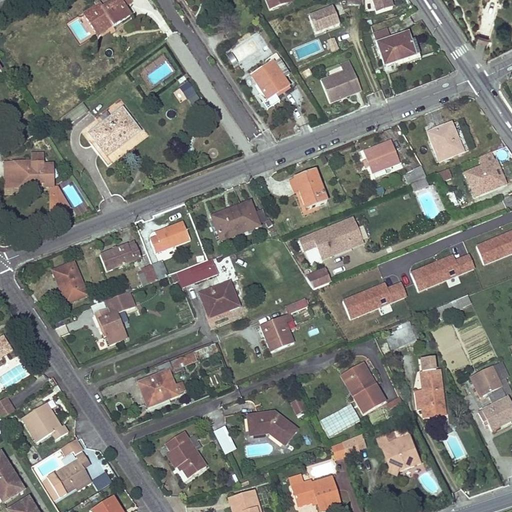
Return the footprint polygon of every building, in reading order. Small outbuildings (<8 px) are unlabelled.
[(83,15),(95,33),(110,23),(113,27),(130,17),(124,8),(119,0),(117,0),(102,9),(99,5),(83,15)] [(266,0),(270,9),(287,3),(286,0),(266,0)] [(372,0),(376,12),(391,7),(388,0),(372,0)] [(308,17),(315,35),(339,25),(332,7),(308,17)] [(110,23),(95,33),(97,37),(113,27),(110,23)] [(372,36),(382,67),(392,63),(391,61),(395,60),(399,63),(414,57),(411,48),(415,46),(413,41),(409,43),(406,35),(389,41),(386,31),(372,36)] [(334,39),(328,42),(332,53),(339,50),(334,39)] [(392,63),(382,67),(384,73),(420,60),(415,46),(411,48),(414,57),(399,63),(395,60),(391,61),(392,63)] [(166,49),(131,70),(145,94),(180,73),(166,49)] [(341,67),(344,74),(353,71),(350,63),(341,67)] [(253,77),(252,77),(258,86),(267,100),(275,95),(277,98),(289,90),(273,64),(253,77)] [(353,71),(344,74),(321,83),(330,104),(362,92),(353,71)] [(258,86),(252,77),(253,77),(252,74),(244,79),(251,90),(258,86)] [(83,103),(63,117),(69,126),(90,111),(83,103)] [(124,145),(121,141),(136,130),(122,110),(88,135),(101,152),(106,158),(124,145)] [(451,127),(428,136),(439,163),(462,154),(451,127)] [(136,130),(121,141),(124,145),(139,133),(136,130)] [(363,154),(366,162),(369,168),(372,176),(373,175),(383,171),(399,165),(390,143),(363,154)] [(32,166),(18,166),(18,189),(34,189),(34,184),(43,185),(43,189),(53,189),(53,168),(42,168),(42,157),(32,156),(32,163),(32,166)] [(496,163),(466,175),(475,198),(486,194),(484,191),(496,186),(497,189),(505,186),(496,163)] [(18,166),(5,167),(5,189),(18,189),(18,166)] [(405,177),(409,187),(411,186),(426,180),(421,168),(413,171),(414,174),(405,177)] [(449,169),(439,174),(443,183),(453,178),(449,169)] [(383,171),(373,175),(375,180),(385,176),(383,171)] [(315,173),(294,180),(299,193),(300,197),(304,195),(310,212),(327,205),(315,173)] [(299,193),(294,180),(289,182),(294,194),(299,193)] [(426,180),(411,186),(414,193),(428,187),(426,180)] [(65,203),(58,191),(50,191),(51,198),(58,198),(58,203),(65,203)] [(304,195),(300,197),(307,213),(310,212),(304,195)] [(65,203),(58,203),(58,198),(51,198),(50,214),(58,214),(58,210),(69,210),(65,203)] [(249,204),(212,219),(221,242),(258,228),(258,227),(256,221),(253,215),(249,204)] [(262,212),(253,215),(256,221),(258,227),(266,224),(262,212)] [(303,254),(306,253),(316,249),(321,260),(322,262),(363,246),(353,221),(299,243),(303,254)] [(157,240),(150,243),(155,255),(188,242),(182,226),(155,236),(157,240)] [(511,234),(475,250),(482,268),(511,255),(511,234)] [(127,247),(99,257),(106,274),(140,261),(136,248),(128,251),(127,247)] [(316,249),(306,253),(310,265),(321,260),(316,249)] [(467,258),(453,264),(451,258),(410,275),(417,293),(458,276),(472,270),(467,258)] [(207,263),(176,275),(181,289),(217,276),(214,267),(210,269),(208,262),(207,263)] [(161,264),(151,268),(157,282),(167,279),(161,264)] [(53,274),(61,294),(64,292),(69,305),(87,298),(73,266),(53,274)] [(138,275),(142,288),(157,282),(151,268),(144,271),(144,273),(138,275)] [(325,271),(305,279),(313,291),(330,284),(325,271)] [(198,295),(207,316),(228,308),(229,312),(238,309),(229,284),(198,295)] [(400,286),(386,292),(384,286),(343,304),(350,321),(391,304),(405,298),(400,286)] [(64,292),(61,294),(66,306),(69,305),(64,292)] [(115,293),(98,299),(100,305),(103,304),(117,299),(115,293)] [(126,340),(115,315),(133,308),(128,294),(117,299),(103,304),(106,310),(93,315),(99,331),(102,330),(109,347),(126,340)] [(441,308),(436,310),(440,318),(471,305),(467,297),(441,308)] [(285,309),(288,316),(290,315),(307,308),(304,301),(285,309)] [(228,308),(207,316),(208,320),(229,312),(228,308)] [(288,316),(283,318),(285,325),(292,322),(290,315),(288,316)] [(283,318),(262,327),(267,337),(264,339),(270,354),(293,344),(285,325),(283,318)] [(393,334),(394,338),(399,349),(416,342),(415,341),(410,328),(408,323),(401,326),(403,330),(393,334)] [(416,326),(410,328),(415,341),(421,338),(416,326)] [(399,349),(394,338),(386,341),(391,353),(399,349)] [(2,339),(0,339),(0,340),(5,350),(0,353),(0,359),(10,353),(2,339)] [(137,384),(145,405),(167,397),(168,401),(181,396),(184,392),(181,385),(174,388),(169,374),(197,363),(194,354),(155,369),(158,376),(137,384)] [(417,412),(422,411),(433,410),(432,407),(443,406),(440,372),(435,372),(433,360),(421,361),(422,374),(420,374),(422,391),(414,392),(417,412)] [(363,365),(352,372),(355,377),(347,382),(358,399),(354,401),(363,417),(386,403),(376,387),(372,389),(369,384),(373,381),(363,365)] [(491,370),(473,378),(483,398),(487,396),(501,389),(504,396),(510,393),(504,381),(498,384),(491,370)] [(352,372),(341,378),(354,401),(358,399),(347,382),(355,377),(352,372)] [(483,398),(473,378),(470,380),(479,400),(483,398)] [(501,389),(487,396),(492,408),(506,401),(504,396),(501,389)] [(13,411),(5,397),(0,400),(0,418),(0,419),(13,411)] [(167,397),(145,405),(147,409),(168,401),(167,397)] [(400,399),(387,406),(390,411),(403,404),(400,399)] [(292,403),(295,416),(306,413),(303,400),(292,403)] [(492,408),(478,414),(483,425),(486,423),(488,426),(490,432),(511,422),(511,407),(509,400),(506,401),(492,408)] [(461,403),(450,409),(453,417),(464,411),(461,403)] [(46,405),(21,421),(35,444),(50,435),(55,442),(67,434),(63,427),(60,429),(46,405)] [(433,410),(422,411),(423,418),(444,416),(443,409),(433,410)] [(273,415),(247,418),(249,436),(266,434),(267,432),(271,433),(270,436),(283,446),(295,431),(273,415)] [(391,424),(376,430),(378,433),(392,427),(391,424)] [(214,432),(225,459),(238,453),(227,427),(214,432)] [(383,449),(392,471),(393,471),(398,472),(398,474),(421,465),(411,437),(398,442),(395,434),(378,441),(381,450),(383,449)] [(184,446),(189,443),(188,442),(183,435),(166,446),(171,454),(166,457),(175,471),(179,468),(188,480),(206,469),(195,453),(191,456),(184,446)] [(362,436),(342,444),(346,458),(359,455),(358,449),(365,446),(362,436)] [(199,442),(196,437),(188,442),(189,443),(195,453),(201,449),(197,443),(199,442)] [(61,450),(60,450),(65,458),(72,454),(74,457),(81,453),(74,442),(61,450)] [(195,453),(189,443),(184,446),(191,456),(195,453)] [(346,458),(342,444),(332,448),(336,461),(346,458)] [(58,499),(76,489),(89,480),(83,470),(89,466),(82,454),(75,458),(77,461),(46,480),(58,499)] [(13,480),(15,479),(8,468),(6,469),(2,462),(4,461),(0,455),(0,499),(3,504),(23,492),(19,486),(17,487),(13,480)] [(106,473),(92,482),(98,491),(112,483),(106,473)] [(301,475),(288,479),(297,509),(316,503),(318,511),(324,511),(340,508),(331,479),(310,485),(310,483),(304,484),(301,475)] [(89,480),(76,489),(77,491),(91,483),(89,480)] [(259,511),(253,492),(231,498),(235,511),(232,511),(259,511)] [(120,511),(112,499),(108,501),(114,511),(120,511)] [(32,511),(30,507),(32,506),(28,500),(9,511),(32,511)] [(114,511),(108,501),(91,511),(90,511),(114,511)]
